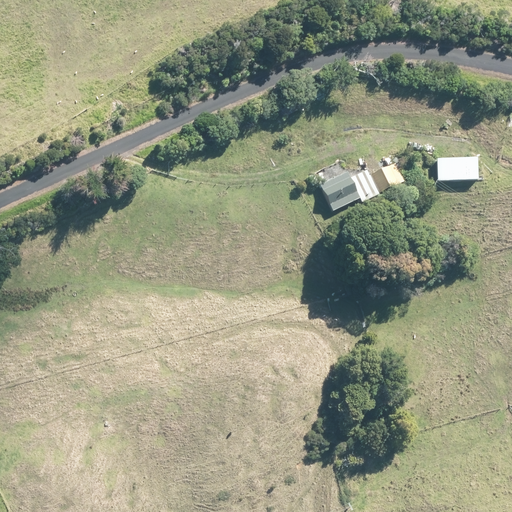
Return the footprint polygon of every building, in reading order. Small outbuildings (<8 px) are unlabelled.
[(194,154),(197,161),(201,160),(203,165),(220,158),(215,145),(194,154)] [(476,160),(435,161),(435,183),(476,182),(476,160)] [(395,164),(378,172),(386,190),(403,182),(395,164)] [(349,178),(358,201),(359,201),(361,205),(377,198),(366,171),(349,178)] [(349,178),(347,174),(318,186),(329,213),(358,201),(349,178)]
